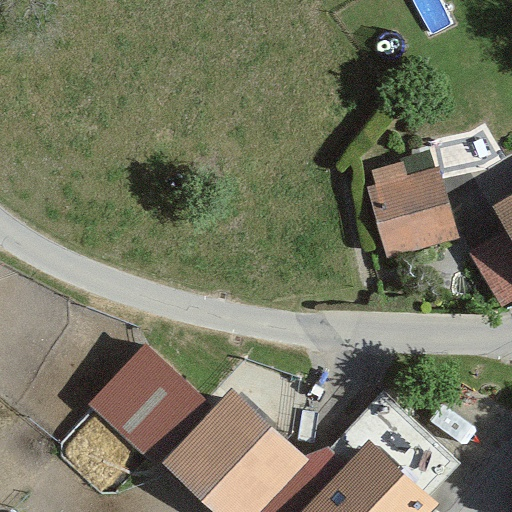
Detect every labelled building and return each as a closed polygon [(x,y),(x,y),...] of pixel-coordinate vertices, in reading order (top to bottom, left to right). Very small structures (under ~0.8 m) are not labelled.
[(437,156),(365,171),(381,245),(453,230),(437,156)] [(511,178),(493,189),(511,224),(511,178)] [(145,332),(88,388),(146,446),(202,390),(145,332)] [(234,376),(160,453),(222,511),(250,511),(311,449),(234,376)] [(371,435),(301,511),(417,511),(435,493),(371,435)]
